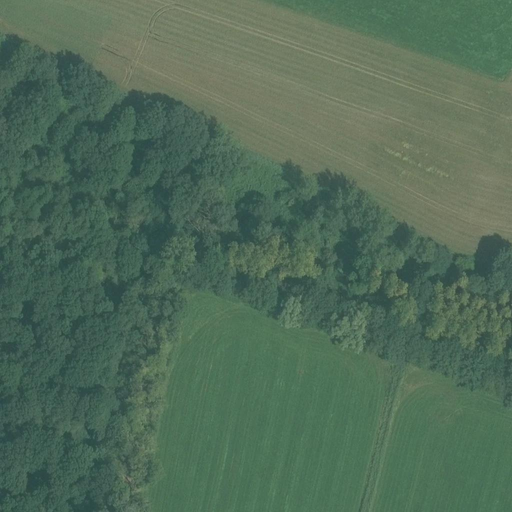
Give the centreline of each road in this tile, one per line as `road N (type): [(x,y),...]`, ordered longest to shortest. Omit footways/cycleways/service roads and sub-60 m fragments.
road 1 (track): [(511,379),(164,263),(0,260)]
road 2 (track): [(119,511),(164,263)]
